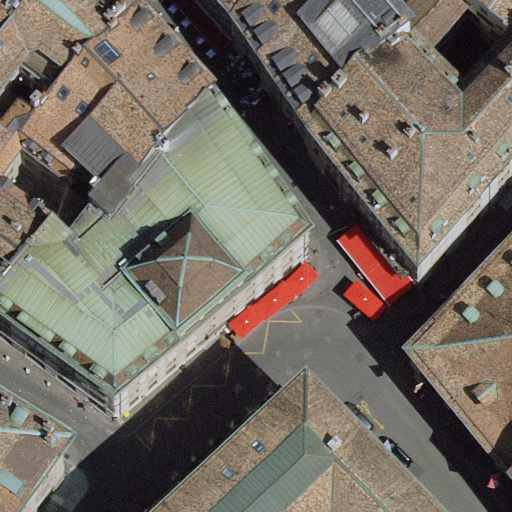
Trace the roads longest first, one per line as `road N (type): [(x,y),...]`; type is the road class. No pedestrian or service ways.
road 1 (residential): [(145,0),(259,125),(356,257),(347,367)]
road 2 (residential): [(347,367),(318,357),(264,369),(141,482)]
road 3 (residential): [(511,228),(413,333),(347,367)]
road 4 (residential): [(472,511),(347,367)]
road 5 (residential): [(0,388),(141,482)]
